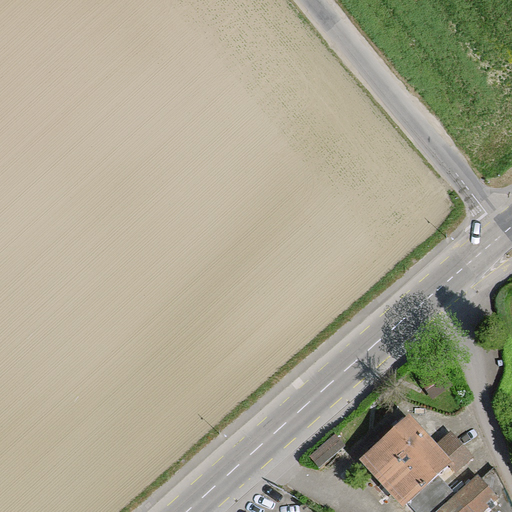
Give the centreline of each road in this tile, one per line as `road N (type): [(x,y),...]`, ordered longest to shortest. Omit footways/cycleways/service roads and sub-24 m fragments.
road 1 (secondary): [(187,511),(437,290)]
road 2 (unclassified): [(312,0),(503,233)]
road 3 (unclassified): [(511,471),(437,290)]
